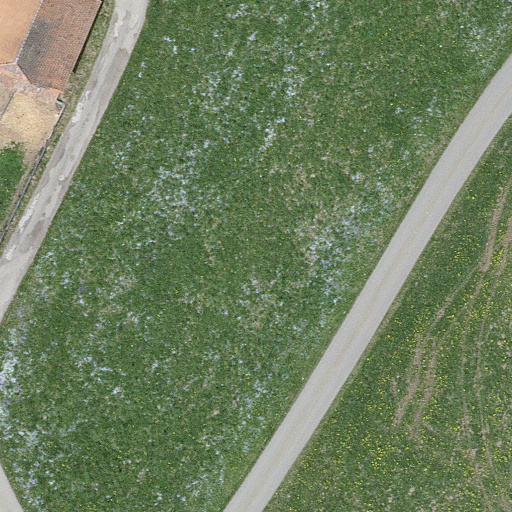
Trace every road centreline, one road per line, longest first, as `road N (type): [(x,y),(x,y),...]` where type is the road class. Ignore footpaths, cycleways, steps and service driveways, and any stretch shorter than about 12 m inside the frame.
road 1 (unclassified): [(511,82),(242,511)]
road 2 (track): [(132,0),(86,116),(0,284)]
